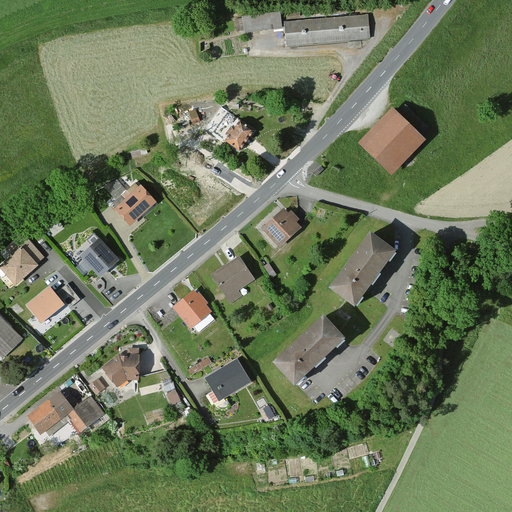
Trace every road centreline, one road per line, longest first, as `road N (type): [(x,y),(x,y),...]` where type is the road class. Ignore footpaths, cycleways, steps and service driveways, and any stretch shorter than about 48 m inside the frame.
road 1 (tertiary): [(0,411),(278,181)]
road 2 (residential): [(444,226),(434,390),(378,511)]
road 3 (tertiary): [(278,181),(444,0)]
road 4 (residential): [(413,220),(390,312),(329,385)]
road 5 (residential): [(278,181),(413,220)]
